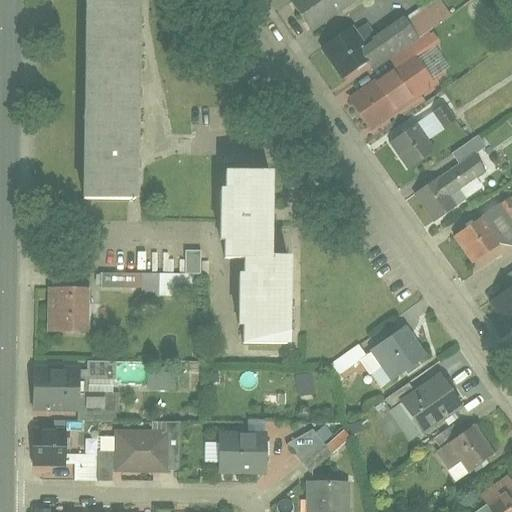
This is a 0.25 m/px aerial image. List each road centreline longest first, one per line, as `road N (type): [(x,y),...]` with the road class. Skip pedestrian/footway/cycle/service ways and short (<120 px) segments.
road 1 (residential): [(242,0),(511,388)]
road 2 (tertiary): [(0,403),(9,0)]
road 3 (residential): [(0,490),(238,495),(260,511)]
